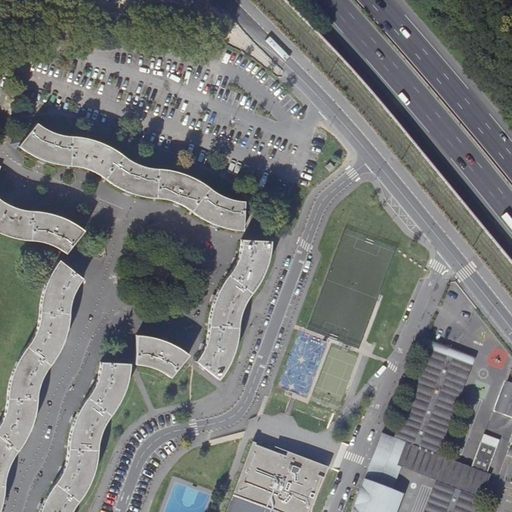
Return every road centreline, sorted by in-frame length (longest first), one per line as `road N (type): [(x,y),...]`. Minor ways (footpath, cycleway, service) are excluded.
road 1 (residential): [(120,511),(149,445),(224,420),(244,404),(321,203),(373,157)]
road 2 (unclassified): [(450,249),(341,511)]
road 3 (motorway): [(332,0),(511,210)]
road 4 (residential): [(0,32),(114,9),(255,32)]
road 5 (motorway): [(511,159),(376,0)]
road 6 (unclassified): [(255,32),(373,157)]
